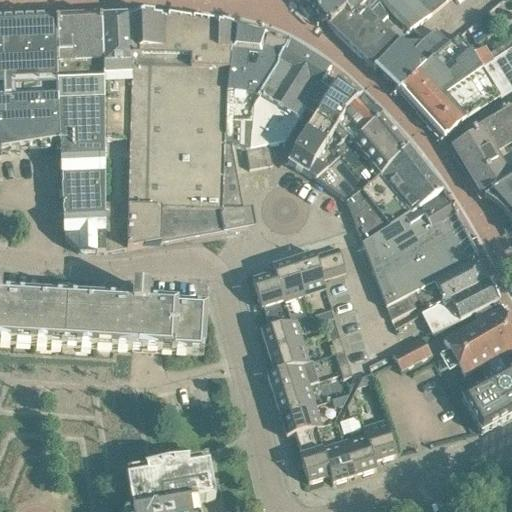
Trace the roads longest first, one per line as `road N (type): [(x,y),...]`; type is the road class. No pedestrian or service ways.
road 1 (residential): [(217,271),(284,211),(341,232),(381,353)]
road 2 (residential): [(0,258),(96,271),(197,261),(217,271)]
road 3 (residential): [(336,511),(511,446)]
road 4 (residential): [(284,511),(242,364)]
